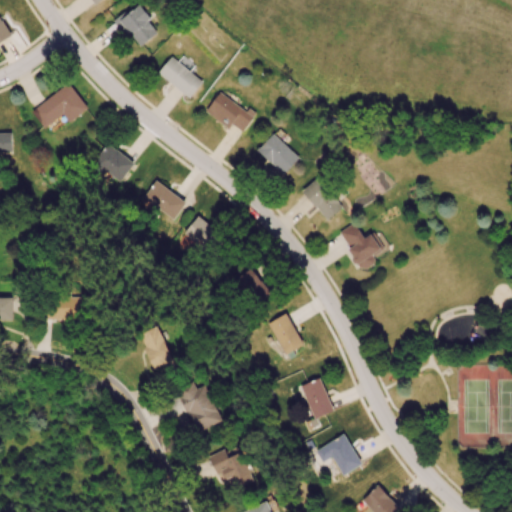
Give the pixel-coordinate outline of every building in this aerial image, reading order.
[(119,20),(139,47),(157,33),(148,20),(151,18),(140,4),(119,20)] [(0,41),(11,35),(2,19),(0,20),(0,41)] [(190,98),(202,81),(171,56),(156,72),(190,98)] [(30,111),(43,128),(62,114),(68,123),(88,107),(69,80),(30,111)] [(242,133),(231,124),(227,129),(204,111),(219,91),(245,110),(248,107),(255,113),(253,116),(254,117),(242,133)] [(0,132),(11,132),(12,151),(0,151),(0,132)] [(272,132),(255,149),(284,174),(299,157),(272,132)] [(135,163),(120,181),(104,169),(95,178),(86,169),(108,144),(115,151),(117,149),(135,163)] [(327,221),(343,207),(339,201),(345,195),(322,173),(299,190),(327,221)] [(141,197),(155,179),(186,202),(172,219),(141,197)] [(197,215),(210,226),(217,218),(224,225),(217,233),(224,240),(209,255),(182,233),(197,215)] [(338,231),(354,221),(364,236),(373,231),(384,248),(373,256),(375,259),(374,263),(367,268),(359,268),(356,264),(353,263),(350,260),(351,256),(347,249),(349,247),(338,231)] [(234,279),(238,289),(246,291),(251,288),(259,300),(272,293),(264,280),(273,270),(264,259),(255,264),(234,279)] [(0,318),(13,318),(13,306),(15,306),(15,296),(0,296),(0,318)] [(82,297),(48,296),(48,319),(81,319),(82,297)] [(266,323),(287,359),(308,348),(285,312),(266,323)] [(155,369),(174,359),(156,324),(137,334),(155,369)] [(333,409),(315,418),(299,386),(318,377),(333,409)] [(177,388),(196,432),(222,421),(206,385),(196,389),(193,381),(177,388)] [(342,475),(362,464),(343,433),(314,450),(320,462),(330,457),(342,475)] [(208,456),(215,472),(219,470),(226,485),(244,477),(246,481),(254,478),(238,443),(208,456)] [(370,511),(360,500),(377,484),(400,511),(370,511)] [(241,511),(266,500),(271,511),(241,511)]
